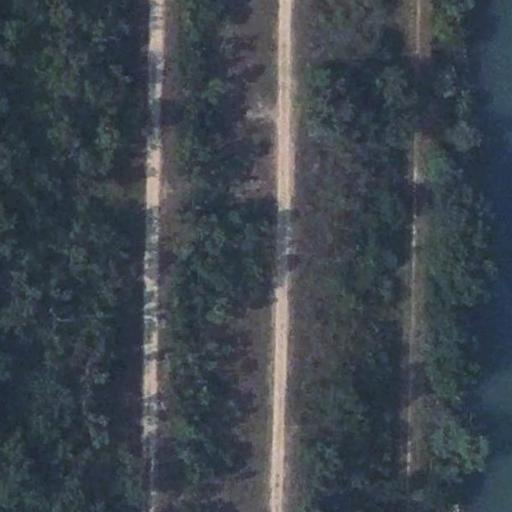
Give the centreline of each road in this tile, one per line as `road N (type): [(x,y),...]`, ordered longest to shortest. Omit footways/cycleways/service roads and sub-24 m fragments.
road 1 (track): [(280,0),(269,511)]
road 2 (track): [(147,511),(154,0)]
